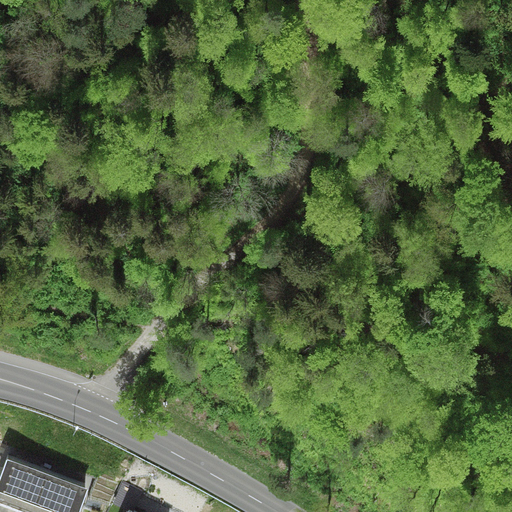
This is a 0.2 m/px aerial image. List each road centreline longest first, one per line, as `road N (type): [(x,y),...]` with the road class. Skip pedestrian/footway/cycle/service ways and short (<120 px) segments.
road 1 (track): [(302,0),(310,81),(301,182),(224,255),(97,413)]
road 2 (secondary): [(275,511),(154,439),(0,379)]
